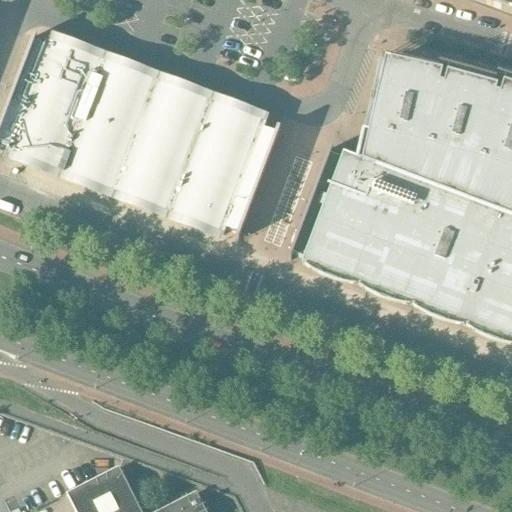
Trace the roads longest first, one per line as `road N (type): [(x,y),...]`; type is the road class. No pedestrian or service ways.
road 1 (residential): [(511,386),(0,189)]
road 2 (secondary): [(511,452),(0,257)]
road 3 (secondary): [(0,342),(452,511)]
road 4 (residential): [(372,8),(331,102),(293,112),(21,13)]
road 5 (residential): [(372,8),(511,48)]
